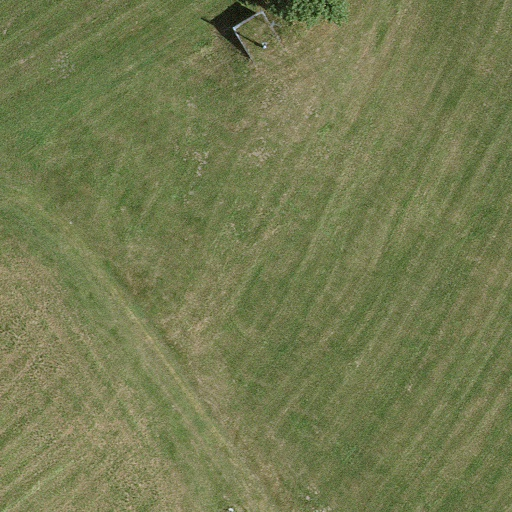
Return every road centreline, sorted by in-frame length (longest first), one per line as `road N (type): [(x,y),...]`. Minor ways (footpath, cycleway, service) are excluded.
road 1 (track): [(0,188),(223,511)]
road 2 (track): [(0,148),(242,0)]
